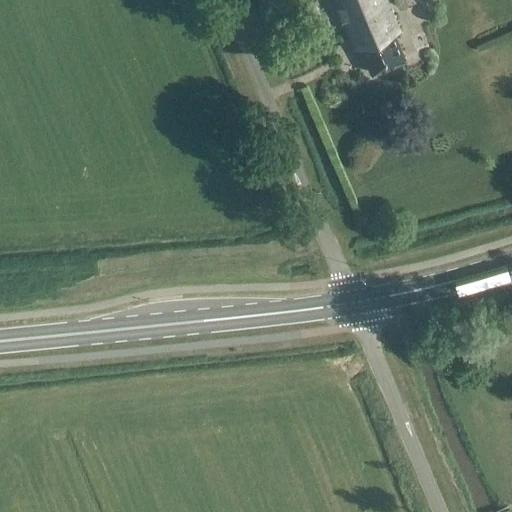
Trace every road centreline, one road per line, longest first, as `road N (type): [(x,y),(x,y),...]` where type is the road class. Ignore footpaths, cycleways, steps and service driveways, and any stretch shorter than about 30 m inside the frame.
road 1 (primary): [(0,342),(352,304)]
road 2 (unclassified): [(352,304),(224,0)]
road 3 (unclassified): [(438,511),(352,304)]
road 4 (primary): [(352,304),(511,264)]
